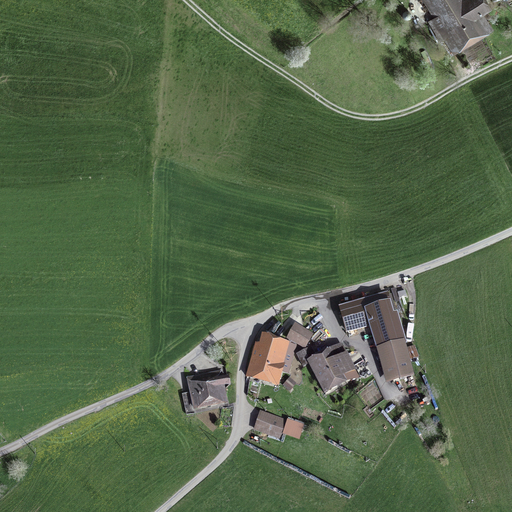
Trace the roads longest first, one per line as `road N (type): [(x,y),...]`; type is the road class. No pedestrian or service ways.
road 1 (track): [(186,0),(242,46),(355,115),(410,110),(511,58)]
road 2 (unclassified): [(247,324),(511,231)]
road 3 (unclassified): [(247,324),(161,377),(0,452)]
road 4 (unclassified): [(247,324),(232,441),(159,511)]
